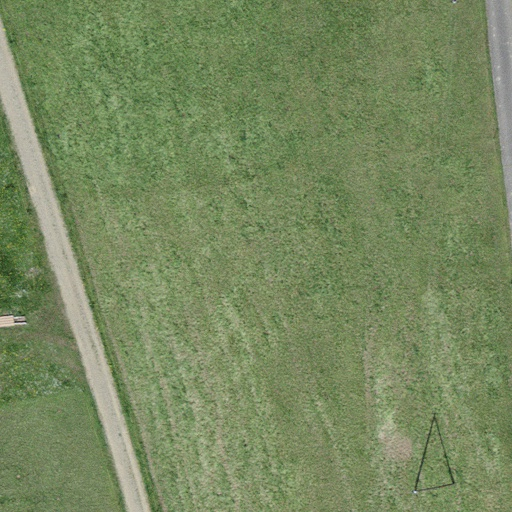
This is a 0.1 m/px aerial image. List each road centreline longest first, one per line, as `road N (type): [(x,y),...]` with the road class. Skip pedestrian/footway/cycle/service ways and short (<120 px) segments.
road 1 (track): [(0,70),(130,511)]
road 2 (unclassified): [(499,0),(511,137)]
